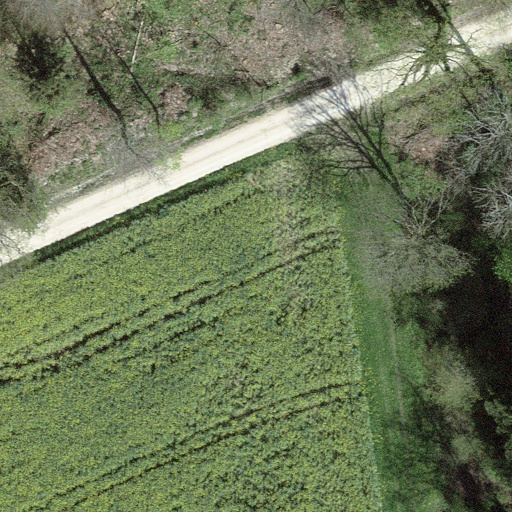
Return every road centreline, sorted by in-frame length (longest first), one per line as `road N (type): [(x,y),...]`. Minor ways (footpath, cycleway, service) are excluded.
road 1 (track): [(0,246),(317,103)]
road 2 (track): [(317,103),(511,19)]
